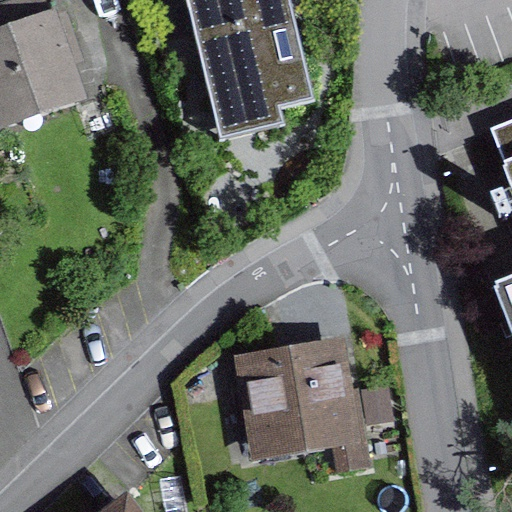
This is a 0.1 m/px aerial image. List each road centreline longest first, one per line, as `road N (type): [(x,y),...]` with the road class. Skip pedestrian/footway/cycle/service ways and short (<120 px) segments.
road 1 (unclassified): [(9,511),(219,314),(316,253),(402,215)]
road 2 (residential): [(461,511),(402,215)]
road 3 (residential): [(402,215),(385,103),(386,0)]
